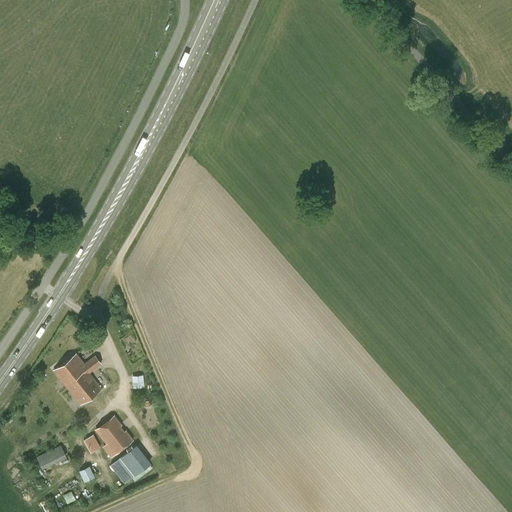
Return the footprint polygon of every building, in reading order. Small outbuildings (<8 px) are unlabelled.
[(89,372),(101,363),(95,355),(84,363),(76,353),(54,370),(80,404),(101,388),(89,372)] [(133,375),(134,387),(145,386),(145,374),(133,375)] [(95,429),(97,432),(106,444),(100,448),(108,459),(114,455),(134,440),(126,429),(124,431),(120,426),(122,424),(114,414),(95,429)] [(92,450),(101,445),(95,433),(85,438),(92,450)] [(60,445),(36,457),(42,469),(66,457),(60,445)] [(123,484),(148,465),(135,447),(109,466),(123,484)] [(82,469),(85,481),(96,477),(92,465),(82,469)] [(68,503),(77,499),(73,490),(64,495),(68,503)]
